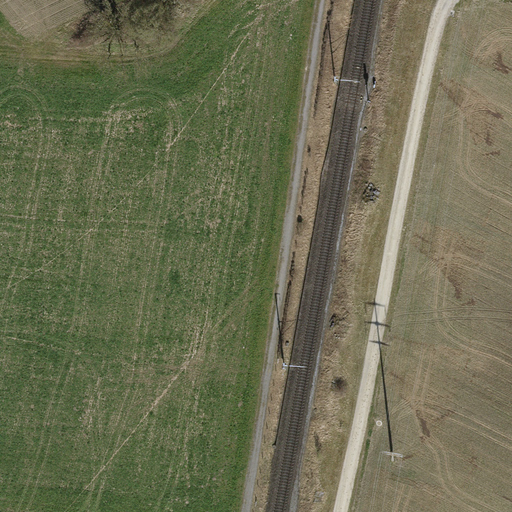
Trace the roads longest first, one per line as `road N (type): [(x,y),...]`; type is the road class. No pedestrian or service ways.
road 1 (track): [(339,511),(421,88),(447,0)]
road 2 (track): [(247,511),(322,0)]
